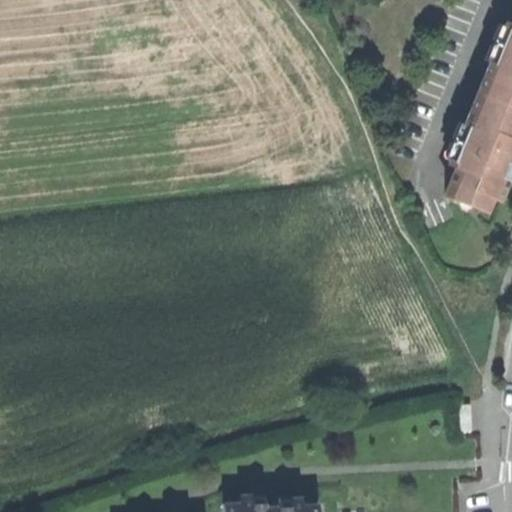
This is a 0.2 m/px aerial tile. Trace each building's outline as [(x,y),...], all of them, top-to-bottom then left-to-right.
[(511,165),(511,163),(509,162),(511,154),(511,24),(509,23),(507,28),(492,63),(466,125),(451,161),(450,164),(457,167),(446,195),(482,210),(487,197),(493,199),(502,178),(506,180),(511,165)] [(484,59),(492,63),(507,28),(499,24),(484,59)] [(444,158),(451,161),(466,125),(459,122),(444,158)] [(459,431),(471,431),(470,405),(458,405),(459,431)] [(238,495),(238,503),(262,502),(262,494),(256,494),(238,495)] [(300,511),(300,505),(300,497),(277,498),(277,505),(262,506),(262,511),(300,511)] [(262,511),(262,506),(262,502),(238,503),(238,511),(262,511)] [(222,511),(238,511),(238,503),(223,503),(222,511)]
